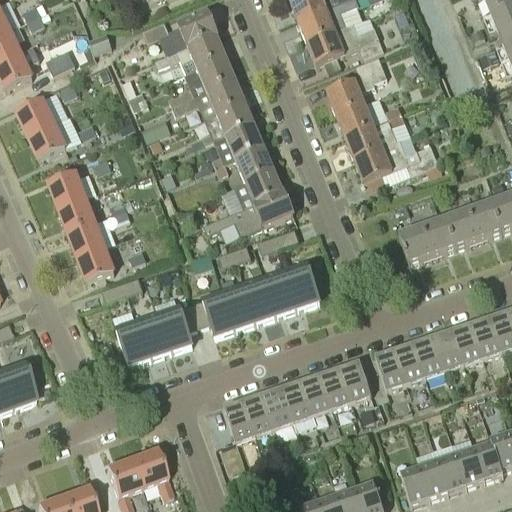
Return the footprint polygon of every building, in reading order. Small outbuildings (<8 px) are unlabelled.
[(145,0),(150,10),(167,4),(168,6),(183,0),(145,0)] [(304,0),(289,6),(298,29),(327,17),(342,11),(355,6),(352,0),(304,0)] [(499,47),(511,42),(511,0),(484,0),(481,1),(485,12),(479,14),(490,41),(496,38),(499,47)] [(42,10),(36,12),(40,21),(41,22),(46,19),(42,10)] [(27,29),(41,22),(36,11),(22,18),(27,29)] [(354,32),(353,31),(347,33),(341,20),(345,19),(342,11),(327,17),(298,29),(307,50),(336,39),(354,32)] [(0,41),(10,36),(0,14),(0,41)] [(41,22),(43,27),(51,24),(48,18),(46,19),(41,22)] [(188,55),(216,44),(217,44),(207,20),(179,32),(188,55)] [(41,22),(27,29),(32,39),(46,32),(41,22)] [(105,23),(100,23),(96,27),(96,32),(100,35),(105,35),(108,32),(108,27),(105,23)] [(148,51),(170,42),(164,29),(142,38),(148,51)] [(307,50),(316,73),(360,56),(364,66),(384,58),(374,35),(367,38),(358,42),(354,32),(336,39),(307,50)] [(485,43),(482,35),(471,39),(475,48),(485,43)] [(0,71),(22,61),(10,36),(0,41),(0,71)] [(107,42),(89,49),(94,61),(111,55),(107,42)] [(511,42),(499,47),(503,56),(497,58),(508,85),(511,83),(511,42)] [(184,82),(198,76),(225,65),(216,44),(188,55),(166,64),(155,68),(159,77),(179,68),(180,71),(184,82)] [(68,57),(46,68),(53,84),(75,73),(68,57)] [(0,85),(6,98),(33,85),(22,61),(0,71),(0,85)] [(207,99),(235,88),(225,65),(198,76),(184,82),(190,96),(169,106),(172,114),(207,99)] [(336,123),(365,112),(361,99),(375,94),(374,91),(387,85),(379,65),(356,74),(361,86),(327,99),(336,123)] [(109,83),(106,75),(97,79),(101,86),(102,86),(104,88),(110,85),(109,83)] [(129,105),(137,102),(130,86),(122,90),(129,105)] [(217,122),(245,111),(235,88),(207,99),(172,114),(176,124),(198,115),(204,127),(217,122)] [(73,92),(60,98),(65,109),(78,103),(73,92)] [(144,100),(137,102),(129,105),(134,118),(149,111),(144,100)] [(28,144),(56,130),(44,106),(16,119),(28,144)] [(458,123),(452,108),(442,111),(447,127),(458,123)] [(206,153),(214,150),(254,133),(245,111),(217,122),(204,127),(210,141),(203,144),(206,153)] [(374,134),(365,112),(336,123),(346,146),(374,134)] [(389,128),(402,123),(398,113),(385,118),(389,128)] [(383,157),(401,149),(400,148),(397,149),(392,136),(405,131),(402,123),(389,128),(374,134),(346,146),(354,168),(383,157)] [(461,123),(448,128),(451,136),(464,131),(461,123)] [(136,138),(130,124),(119,128),(126,143),(136,138)] [(39,168),(67,155),(56,130),(28,144),(39,168)] [(92,131),(79,138),(83,148),(97,141),(92,131)] [(159,145),(154,131),(142,136),(147,150),(159,145)] [(216,176),(225,172),(235,168),(264,156),(254,133),(214,150),(220,164),(212,167),(216,176)] [(206,153),(203,144),(191,149),(194,158),(206,153)] [(150,150),(154,161),(163,157),(159,146),(150,150)] [(364,191),(406,174),(411,183),(439,171),(431,152),(406,162),(401,149),(383,157),(354,168),(364,191)] [(244,190),(273,178),(264,156),(235,168),(244,190)] [(465,163),(468,170),(478,165),(474,158),(465,163)] [(107,167),(94,172),(98,183),(111,178),(107,167)] [(225,172),(216,176),(220,184),(228,181),(225,172)] [(207,179),(205,174),(194,178),(196,184),(207,179)] [(255,212),(282,200),(273,178),(244,190),(236,194),(234,194),(243,216),(204,233),(255,212)] [(58,216),(87,204),(77,179),(48,190),(58,216)] [(162,184),(167,196),(177,192),(172,180),(162,184)] [(491,212),(502,241),(511,237),(511,197),(498,202),(500,208),(491,212)] [(235,230),(242,244),(293,223),(283,199),(282,200),(255,212),(204,233),(208,243),(235,230)] [(68,241),(96,230),(87,204),(58,216),(68,241)] [(113,223),(127,218),(123,207),(110,213),(113,223)] [(445,228),(456,258),(502,241),(491,212),(483,215),(481,209),(453,218),(455,224),(445,228)] [(197,228),(195,215),(181,217),(177,218),(178,224),(182,224),(183,230),(197,228)] [(127,218),(113,223),(117,233),(130,228),(127,218)] [(435,232),(433,227),(407,236),(409,242),(399,246),(409,274),(456,258),(445,228),(435,232)] [(77,266),(106,255),(96,230),(68,241),(77,266)] [(271,245),(276,257),(299,249),(295,237),(271,245)] [(271,245),(257,250),(261,262),(276,257),(271,245)] [(232,258),(237,271),(251,266),(247,253),(232,258)] [(87,291),(116,280),(106,255),(77,266),(87,291)] [(141,257),(128,263),(132,274),(146,268),(141,257)] [(223,276),(237,271),(232,258),(218,263),(223,276)] [(298,317),(304,315),(319,309),(307,273),(286,280),(298,317)] [(298,317),(286,280),(265,287),(277,324),(298,317)] [(138,286),(124,290),(128,303),(143,298),(138,286)] [(156,299),(159,293),(157,287),(146,291),(150,301),(156,299)] [(277,324),(265,287),(245,294),(257,331),(277,324)] [(124,290),(101,299),(105,311),(128,303),(124,290)] [(257,331),(245,294),(224,301),(236,337),(257,331)] [(236,337),(224,301),(191,312),(199,336),(211,332),(215,345),(236,337)] [(199,336),(191,312),(158,323),(171,360),(192,353),(188,340),(199,336)] [(503,359),(511,355),(511,323),(510,318),(491,325),(503,359)] [(158,323),(138,330),(150,367),(171,360),(158,323)] [(483,366),(503,359),(491,325),(472,331),(483,366)] [(138,330),(116,338),(129,374),(150,367),(138,330)] [(0,334),(0,348),(13,343),(8,331),(0,334)] [(464,372),(483,366),(472,331),(452,338),(464,372)] [(445,379),(464,372),(452,338),(433,345),(445,379)] [(425,386),(445,379),(433,345),(414,351),(425,386)] [(406,392),(425,386),(414,351),(394,358),(406,392)] [(387,399),(406,392),(394,358),(375,364),(387,399)] [(340,376),(352,410),(371,403),(360,369),(340,376)] [(35,408),(22,372),(1,380),(14,416),(35,408)] [(332,416),(352,410),(340,376),(321,383),(332,416)] [(0,421),(14,416),(1,380),(0,380),(0,421)] [(313,423),(332,416),(321,383),(301,389),(313,423)] [(294,429),(313,423),(301,389),(282,396),(294,429)] [(34,397),(36,405),(46,401),(43,394),(34,397)] [(274,436),(294,429),(282,396),(263,402),(274,436)] [(255,442),(274,436),(263,402),(243,409),(255,442)] [(235,449),(255,442),(243,409),(224,415),(235,449)] [(492,450),(502,478),(511,474),(511,447),(509,440),(490,447),(491,450),(492,450)] [(486,488),(503,482),(502,478),(492,450),(491,450),(475,455),(486,488)] [(468,494),(486,488),(475,455),(457,462),(468,494)] [(157,492),(162,507),(173,503),(156,457),(131,467),(142,497),(157,492)] [(450,500),(468,494),(457,462),(439,467),(450,500)] [(131,511),(128,503),(142,497),(131,467),(106,476),(119,511),(131,511)] [(432,507),(450,500),(439,467),(420,474),(432,507)] [(410,511),(415,511),(432,507),(420,474),(400,481),(410,511)] [(356,496),(361,511),(381,511),(373,490),(356,496)] [(93,511),(88,495),(62,504),(65,511),(93,511)] [(341,511),(361,511),(356,496),(338,502),(339,504),(341,511)] [(320,511),(341,511),(339,504),(338,502),(320,508),(320,511)]
